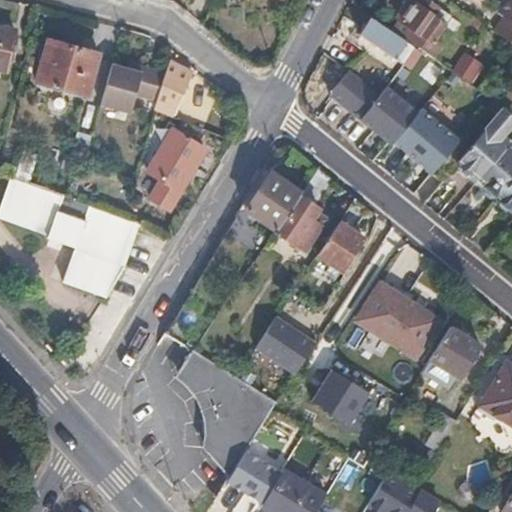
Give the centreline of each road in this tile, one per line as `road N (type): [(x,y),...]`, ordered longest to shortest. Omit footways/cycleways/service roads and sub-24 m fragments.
road 1 (tertiary): [(274,107),(81,436)]
road 2 (residential): [(511,303),(274,107)]
road 3 (residential): [(79,0),(165,25),(274,107)]
road 4 (tertiary): [(330,0),(274,107)]
road 5 (primary): [(81,436),(0,347)]
